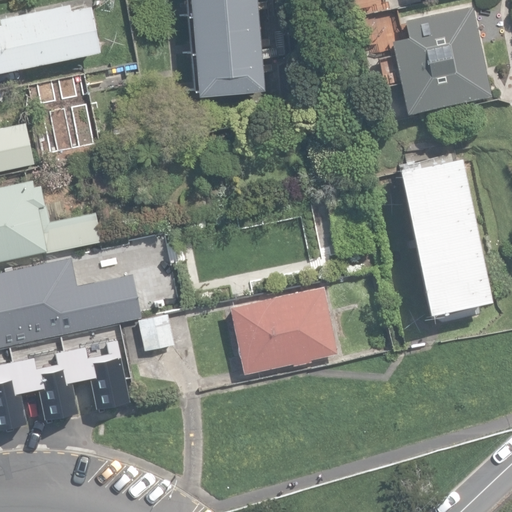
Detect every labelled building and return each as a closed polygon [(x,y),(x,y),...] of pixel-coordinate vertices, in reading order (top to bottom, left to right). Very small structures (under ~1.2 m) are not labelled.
[(183,0),(191,94),(257,89),(255,71),(249,0),(183,0)] [(0,21),(0,69),(98,49),(89,3),(70,7),(69,1),(0,15),(0,21),(0,22),(0,21)] [(418,109),(489,94),(471,6),(416,17),(415,12),(399,16),(402,32),(375,38),(385,88),(392,86),(395,103),(401,102),(404,118),(420,114),(418,109)] [(492,44),(506,41),(504,28),(489,30),(492,44)] [(394,169),(424,311),(484,298),(455,157),(394,169)] [(0,259),(101,239),(96,211),(48,221),(41,184),(34,185),(33,178),(0,185),(0,259)] [(326,194),(337,253),(368,247),(358,188),(326,194)] [(0,343),(141,314),(132,270),(76,281),(70,254),(0,269),(0,343)] [(323,284),(230,304),(244,372),(293,362),(293,364),(311,360),(311,357),(337,352),(323,284)] [(137,317),(144,348),(174,342),(167,310),(137,317)] [(130,396),(115,333),(0,358),(0,425),(26,419),(20,389),(36,385),(43,415),(78,408),(71,377),(88,373),(95,404),(130,396)]
